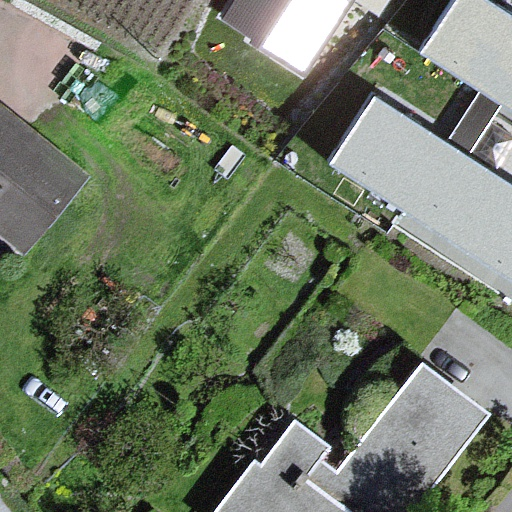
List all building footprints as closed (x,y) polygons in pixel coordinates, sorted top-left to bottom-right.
[(234,0),(218,26),(303,81),(350,0),(234,0)] [(511,16),(487,0),(456,0),(421,54),(511,112),(511,16)] [(511,184),(375,97),(331,165),(511,281),(511,184)] [(0,115),(0,247),(14,259),(83,182),(0,115)] [(404,511),(481,425),(408,365),(327,477),(318,469),(330,453),(289,422),(212,511),(404,511)]
